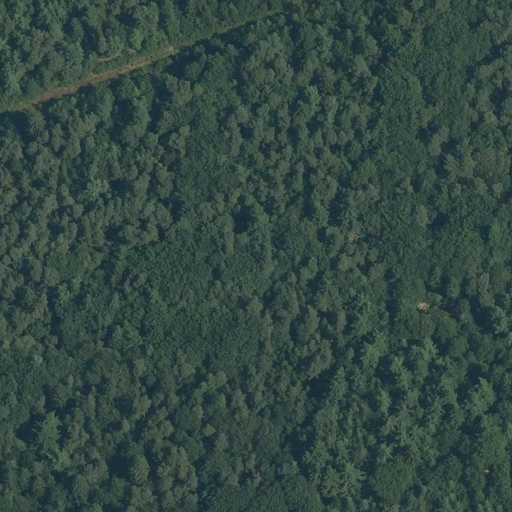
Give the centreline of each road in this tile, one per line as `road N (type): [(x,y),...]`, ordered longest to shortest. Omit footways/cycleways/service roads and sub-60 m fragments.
road 1 (track): [(375,6),(169,74)]
road 2 (track): [(169,74),(0,126)]
road 3 (track): [(392,497),(511,475)]
